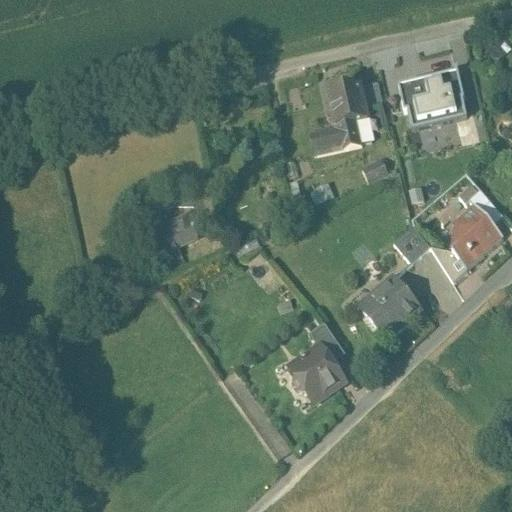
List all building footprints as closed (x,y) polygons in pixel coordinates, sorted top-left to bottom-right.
[(458,70),(402,81),(412,130),(468,119),(458,70)] [(377,80),(364,83),(369,103),(382,100),(377,80)] [(359,84),(328,91),(336,128),(310,134),(315,155),(362,144),(356,120),(367,118),(359,84)] [(382,161),(362,170),(368,183),(388,174),(382,161)] [(424,191),(406,195),(408,206),(427,202),(424,191)] [(486,197),(481,191),(469,201),(474,206),(454,223),(452,254),(466,270),(503,238),(492,226),(503,217),(486,198),(486,197)] [(188,217),(171,224),(176,234),(160,242),(162,246),(157,248),(163,263),(181,255),(177,248),(198,238),(188,217)] [(430,250),(413,230),(394,246),(411,266),(430,250)] [(421,313),(393,280),(371,299),(376,305),(363,315),(386,342),(421,313)] [(346,358),(325,328),(311,338),(320,351),(321,350),(332,367),(346,358)] [(320,351),(301,364),(303,368),(302,373),(295,378),(294,385),(299,393),(305,394),(314,406),(345,385),(332,367),(321,350),(320,351)] [(511,511),(511,499),(497,511),(498,511),(511,511)]
